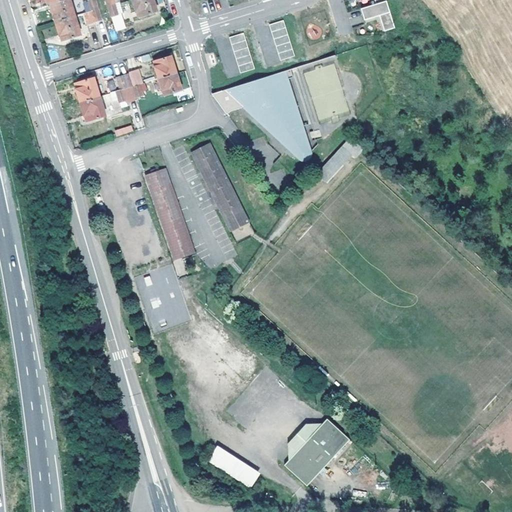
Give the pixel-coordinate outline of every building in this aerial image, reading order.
[(65,0),(51,4),(56,22),(75,17),(70,0),(65,0)] [(91,0),(89,1),(92,12),(98,10),(94,0),(91,0)] [(158,12),(153,0),(132,0),(138,18),(158,12)] [(385,31),(395,28),(386,0),(374,0),(376,4),(361,8),(365,20),(380,15),(385,31)] [(109,6),(116,32),(126,29),(121,14),(118,15),(115,5),(109,6)] [(92,12),(85,14),(88,24),(95,22),(101,20),(98,10),(92,12)] [(75,17),(56,22),(62,41),(81,35),(75,17)] [(284,21),(270,25),(281,61),(295,57),(284,21)] [(244,33),(230,38),(241,74),(255,69),(244,33)] [(152,63),(157,79),(177,74),(172,57),(152,63)] [(316,120),(347,113),(336,64),(305,71),(316,120)] [(217,93),(212,94),(225,114),(229,111),(242,108),(243,109),(243,110),(254,121),(255,122),(256,122),(257,122),(258,123),(268,133),(269,133),(270,133),(296,128),(287,80),(292,78),(290,70),(277,74),(264,78),(228,89),(217,93)] [(117,92),(133,87),(130,77),(128,71),(118,74),(120,80),(113,82),(117,92)] [(137,77),(139,85),(149,82),(147,74),(137,77)] [(177,74),(157,79),(162,97),(182,91),(177,74)] [(130,77),(133,87),(139,85),(137,77),(136,75),(130,77)] [(75,84),(81,103),(99,97),(94,78),(75,84)] [(133,87),(136,97),(142,95),(139,85),(133,87)] [(120,102),(136,97),(133,87),(117,92),(120,102)] [(99,97),(81,103),(87,122),(106,116),(99,97)] [(256,122),(255,122),(288,158),(303,156),(296,128),(270,133),(269,133),(268,133),(258,123),(257,122),(256,122)] [(116,137),(134,131),(131,125),(114,130),(116,137)] [(193,153),(229,224),(249,214),(211,143),(193,153)] [(339,145),(332,153),(306,182),(312,188),(313,188),(326,173),(328,175),(341,161),(348,152),(339,145)] [(348,152),(341,161),(345,165),(353,157),(348,152)] [(165,172),(144,179),(173,262),(194,254),(165,172)] [(253,222),(249,214),(229,224),(234,232),(253,222)] [(135,277),(152,333),(191,321),(173,265),(135,277)] [(327,418),(294,455),(290,460),(313,481),(355,435),(332,413),(327,418)] [(293,439),(294,455),(327,418),(310,419),(293,439)] [(261,471),(218,445),(208,460),(252,486),(261,471)] [(353,489),(352,496),(365,499),(366,493),(353,489)]
